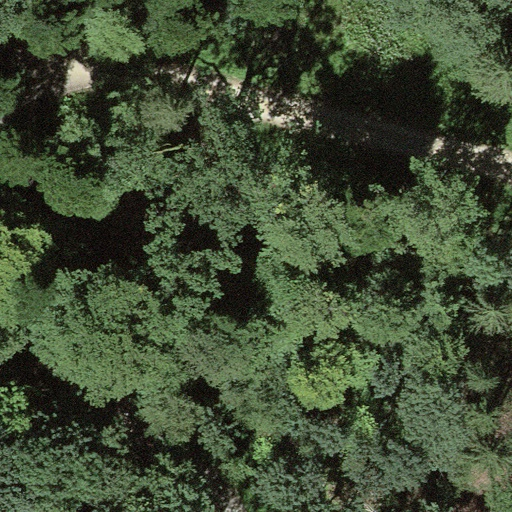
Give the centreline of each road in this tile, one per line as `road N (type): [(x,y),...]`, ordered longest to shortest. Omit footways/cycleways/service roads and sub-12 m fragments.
road 1 (track): [(511,166),(0,39)]
road 2 (track): [(0,304),(218,511)]
